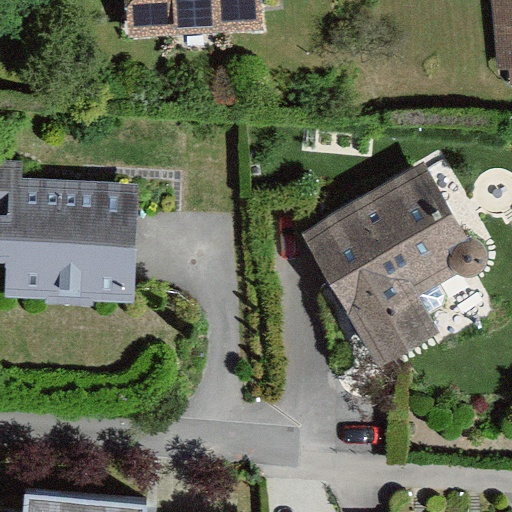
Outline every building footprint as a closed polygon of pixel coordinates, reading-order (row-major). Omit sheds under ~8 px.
[(115,0),(118,44),(246,36),(243,0),(115,0)] [(511,7),(483,9),(489,88),(511,85),(511,7)] [(418,166),(288,239),(363,373),(420,342),(399,305),(473,264),(418,166)] [(9,173),(0,172),(0,299),(117,307),(124,193),(8,185),(9,173)] [(128,511),(129,510),(4,500),(3,511),(128,511)]
